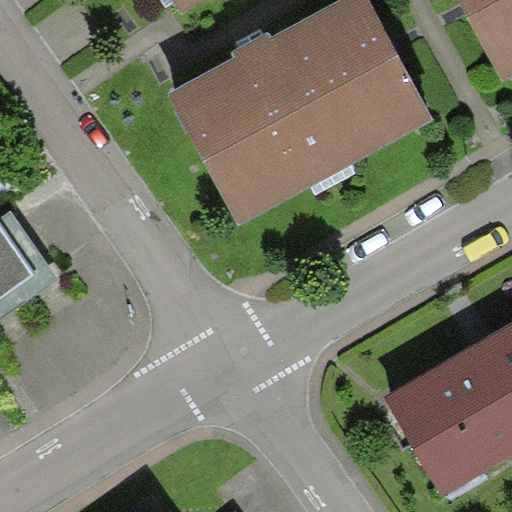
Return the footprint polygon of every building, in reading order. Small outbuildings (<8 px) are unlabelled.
[(414,82),(368,0),(316,0),(265,28),(260,18),(227,36),(232,46),(170,81),(225,180),(271,155),(283,177),(380,123),(370,106),(414,82)] [(511,0),(466,0),(490,43),(511,30),(511,0)] [(0,281),(34,257),(0,211),(0,281)] [(511,425),(511,309),(385,385),(436,470),(511,425)] [(244,511),(229,490),(197,511),(244,511)] [(162,511),(153,499),(133,511),(162,511)]
